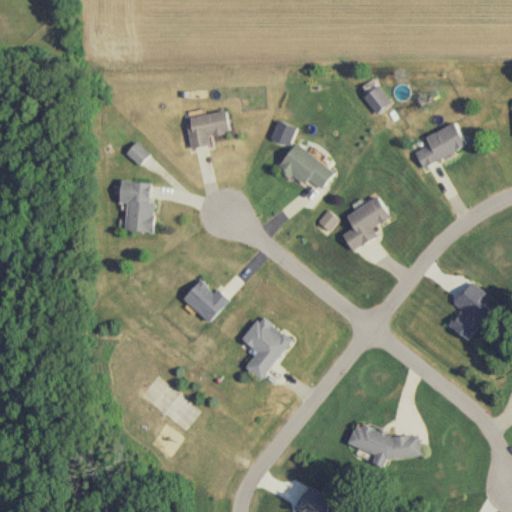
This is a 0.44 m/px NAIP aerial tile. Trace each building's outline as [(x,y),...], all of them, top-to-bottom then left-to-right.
[(365,98),(376,113),(388,104),(377,89),(365,98)] [(209,136),(230,133),(226,112),(186,118),(191,149),(210,147),(209,136)] [(429,146),(416,152),(423,167),(467,148),(457,124),(425,138),(429,146)] [(140,166),(150,155),(137,143),(127,154),(140,166)] [(322,190),(335,174),(296,144),(279,167),(305,187),(310,181),(322,190)] [(156,202),(152,202),(153,184),(121,181),(119,203),(128,204),(126,231),(154,233),(156,202)] [(378,237),(373,228),(390,219),(379,198),(346,215),(354,230),(344,235),(352,250),(378,237)] [(231,301),(218,289),(215,292),(201,280),(184,298),(211,323),(231,301)] [(261,380),(293,341),(262,316),(242,340),(258,353),(246,368),(261,380)]
